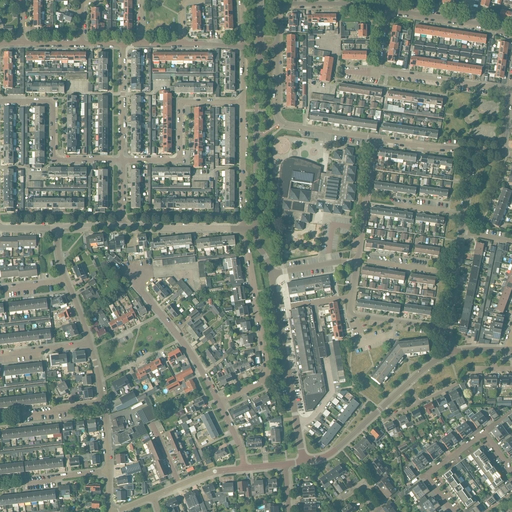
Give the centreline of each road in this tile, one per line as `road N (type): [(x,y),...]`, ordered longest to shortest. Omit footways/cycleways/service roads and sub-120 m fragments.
road 1 (residential): [(218,402),(267,376),(242,228)]
road 2 (residential): [(511,90),(377,71),(387,9)]
road 3 (residential): [(303,461),(271,273)]
road 4 (residential): [(255,228),(259,47)]
road 5 (residential): [(122,160),(58,160),(51,103),(0,101)]
road 6 (residential): [(374,138),(280,122),(277,47)]
road 7 (residential): [(122,160),(179,158),(185,102),(242,102)]
road 8 (residential): [(218,402),(141,291)]
road 9 (residential): [(407,384),(335,450),(303,461)]
road 10 (residential): [(242,228),(242,102)]
road 11 (residential): [(357,262),(374,138)]
road 12 (residential): [(242,228),(122,226)]
